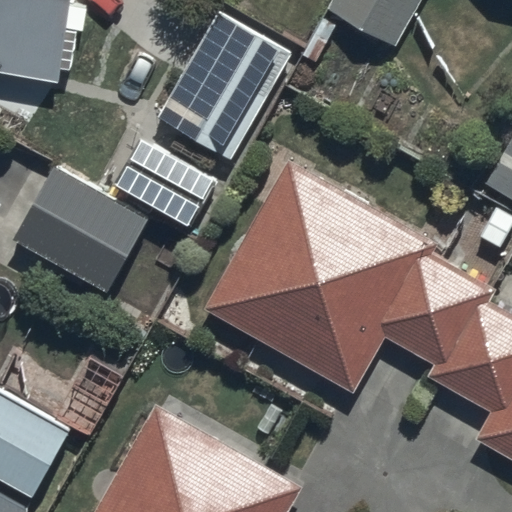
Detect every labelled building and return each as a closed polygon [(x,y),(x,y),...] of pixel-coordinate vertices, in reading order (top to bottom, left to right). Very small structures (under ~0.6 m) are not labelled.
[(0,0),(0,70),(58,80),(71,0),(0,0)] [(421,0),(332,0),(327,10),(395,48),(421,0)] [(289,56),(259,40),(215,16),(164,111),(196,128),(190,139),(233,162),(269,93),(289,56)] [(215,181),(153,148),(130,192),(192,224),(215,181)] [(511,156),(494,190),(511,199),(511,156)] [(511,271),(507,269),(495,289),(428,249),(433,240),(288,157),(202,305),(352,391),(383,337),(435,366),(427,380),(488,416),(475,438),(511,458),(511,271)] [(51,167),(13,238),(108,289),(146,218),(51,167)] [(0,389),(0,481),(28,498),(68,430),(0,389)] [(288,511),(302,487),(150,405),(92,511),(288,511)]
